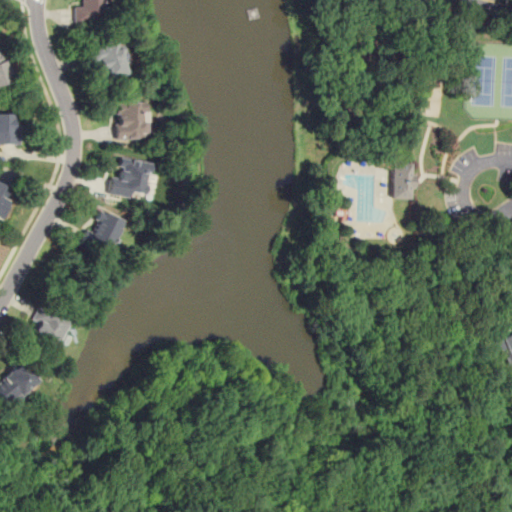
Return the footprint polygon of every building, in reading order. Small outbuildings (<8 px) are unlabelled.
[(78,0),(79,6),(71,6),(71,22),(99,22),(98,0),(78,0)] [(102,80),(124,73),(115,39),(84,47),(90,67),(97,64),(102,80)] [(111,100),(111,138),(146,138),(146,100),(111,100)] [(0,143),(15,144),(15,113),(0,113),(0,143)] [(105,192),(141,199),(148,163),(119,158),(115,176),(108,175),(105,192)] [(388,164),(410,164),(409,174),(414,175),(413,188),(409,189),(408,200),(387,200),(388,164)] [(0,217),(8,200),(1,197),(6,187),(0,184),(0,217)] [(80,249),(105,259),(121,220),(95,210),(80,249)] [(511,295),(505,289),(495,300),(511,314),(511,295)] [(24,340),(52,354),(68,320),(40,307),(24,340)] [(511,330),(491,340),(498,357),(506,354),(511,367),(511,330)] [(38,382),(16,360),(0,376),(0,399),(11,410),(38,382)]
